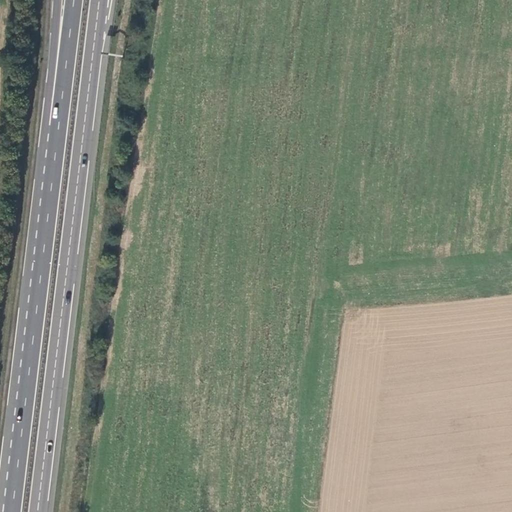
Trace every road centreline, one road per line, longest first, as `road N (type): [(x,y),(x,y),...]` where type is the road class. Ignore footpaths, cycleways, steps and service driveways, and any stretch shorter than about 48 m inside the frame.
road 1 (trunk): [(37,511),(99,0)]
road 2 (trunk): [(74,0),(36,301)]
road 3 (trunk): [(57,0),(36,301)]
road 4 (trunk): [(36,301),(12,511)]
